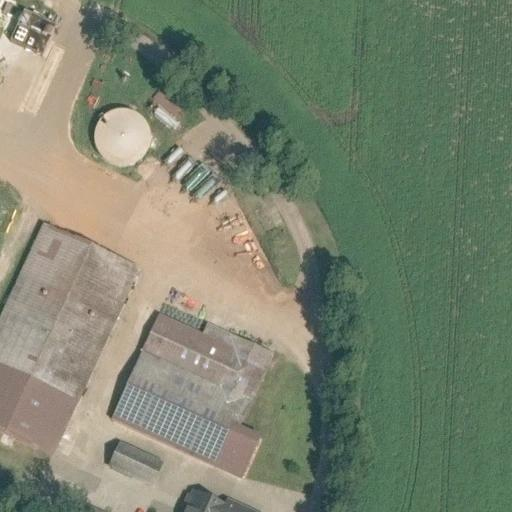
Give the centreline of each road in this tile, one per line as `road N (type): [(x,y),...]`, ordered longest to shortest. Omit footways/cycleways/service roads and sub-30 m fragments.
road 1 (unclassified): [(306,355),(303,248),(254,164),(165,66),(60,0)]
road 2 (unclassified): [(314,511),(325,435),(306,355)]
